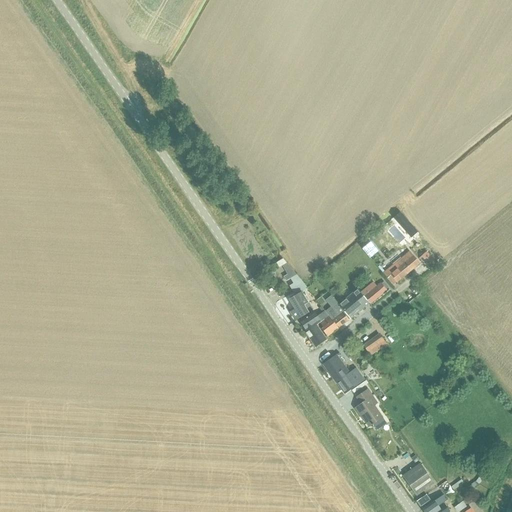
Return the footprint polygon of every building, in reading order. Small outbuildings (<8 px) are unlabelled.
[(400,213),(394,218),(411,238),(417,232),(400,213)] [(387,270),(397,282),(419,264),(409,252),(387,270)] [(419,258),(429,270),(436,264),(426,252),(419,258)] [(283,259),(277,262),(280,267),(283,265),(288,273),(284,276),(287,280),(291,277),(294,283),(290,286),(296,296),(290,300),(295,310),(291,312),(291,313),(296,321),(309,313),(310,312),(312,311),(307,304),(308,303),(306,299),(301,291),(307,288),(283,259)] [(358,289),(339,305),(350,319),(369,303),(370,304),(388,290),(386,289),(388,287),(384,282),(382,283),(381,282),(377,285),(374,281),(361,292),(358,289)] [(326,300),(320,305),(325,311),(329,316),(338,328),(349,320),(350,319),(345,312),(339,305),(331,295),(326,300)] [(313,312),(300,321),(307,332),(306,333),(315,347),(326,340),(316,325),(320,323),(329,316),(325,311),(319,315),(316,310),(314,312),(313,312)] [(338,328),(329,316),(320,323),(323,328),(322,329),(327,337),(338,328)] [(388,344),(380,333),(364,344),(371,355),(388,344)] [(353,380),(349,374),(340,362),(343,360),(339,354),(323,364),(336,383),(337,382),(345,394),(363,381),(357,374),(354,376),(356,378),(353,380)] [(356,387),(358,390),(368,383),(366,380),(356,387)] [(382,418),(369,398),(372,396),(367,389),(356,397),(360,404),(354,408),(361,418),(362,417),(369,427),(373,424),(377,430),(387,424),(382,418)] [(416,496),(434,483),(420,463),(402,476),(416,496)] [(451,487),(454,491),(464,483),(461,479),(451,487)] [(417,502),(421,507),(430,500),(426,495),(417,502)] [(449,511),(446,507),(441,510),(438,506),(447,500),(444,495),(422,510),(423,511),(449,511)] [(463,502),(454,508),(456,511),(460,511),(467,507),(463,502)]
